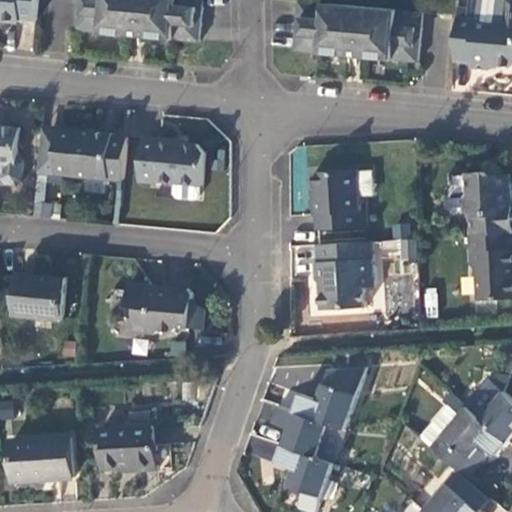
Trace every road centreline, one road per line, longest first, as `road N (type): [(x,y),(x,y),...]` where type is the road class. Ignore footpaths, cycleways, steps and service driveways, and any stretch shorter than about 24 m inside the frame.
road 1 (residential): [(251,255),(255,344),(199,508)]
road 2 (residential): [(511,128),(254,106)]
road 3 (residential): [(254,106),(0,79)]
road 4 (residential): [(0,237),(251,255)]
road 5 (residential): [(254,106),(251,255)]
